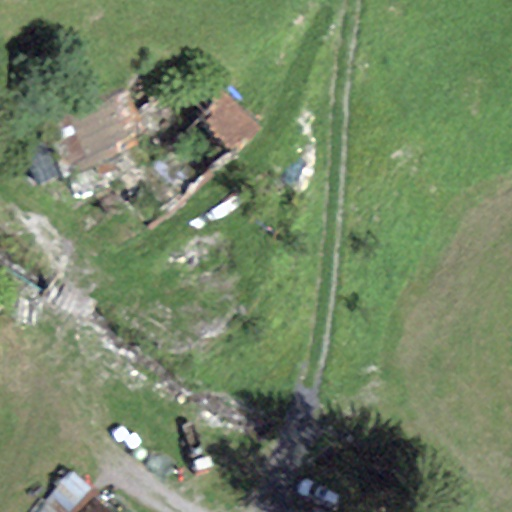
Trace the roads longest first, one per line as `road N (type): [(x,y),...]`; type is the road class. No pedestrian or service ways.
road 1 (track): [(359,0),(337,83),(334,233),(307,399),(272,511)]
road 2 (track): [(177,511),(138,490),(98,432),(68,372),(67,313)]
